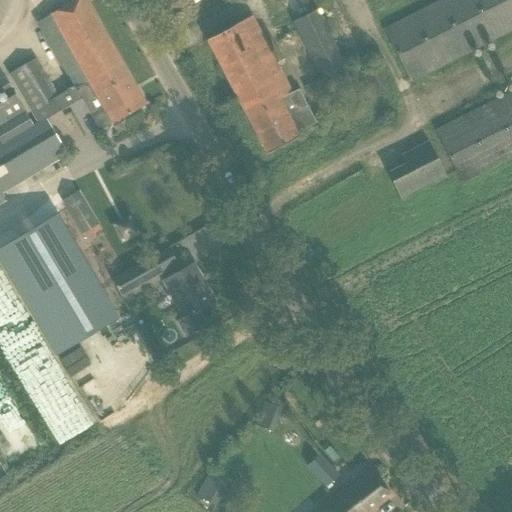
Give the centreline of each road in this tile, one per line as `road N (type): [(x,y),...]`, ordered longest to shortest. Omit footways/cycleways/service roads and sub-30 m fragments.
road 1 (unclassified): [(456,511),(395,449),(313,329),(126,0)]
road 2 (unknown): [(251,222),(420,126),(351,0)]
